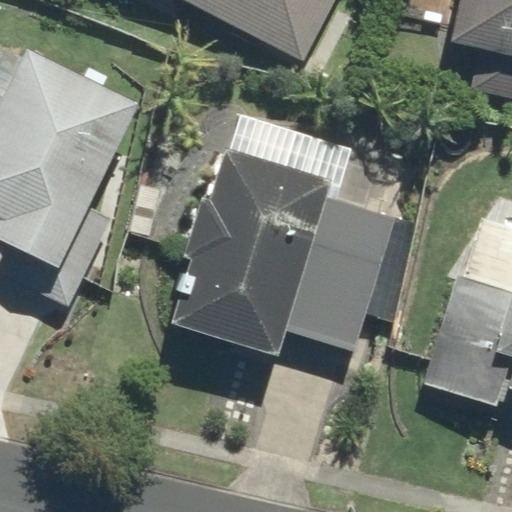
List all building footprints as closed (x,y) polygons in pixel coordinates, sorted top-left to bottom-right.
[(152,0),(291,76),(333,0),(152,0)] [(511,0),(462,0),(456,33),(478,38),(467,89),(511,98),(511,0)] [(144,93),(29,39),(0,101),(0,268),(2,265),(73,298),(114,212),(92,201),(144,93)] [(285,340),(333,170),(225,140),(177,310),(285,340)] [(170,187),(135,178),(122,229),(157,238),(170,187)] [(511,277),(510,283),(460,267),(425,378),(511,406),(511,277)]
